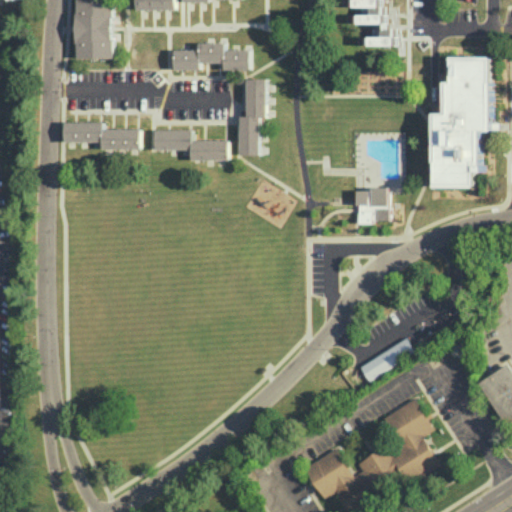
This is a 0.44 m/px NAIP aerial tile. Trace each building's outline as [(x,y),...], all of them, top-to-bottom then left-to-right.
[(116,57),(116,0),(79,0),(79,57),(116,57)] [(139,0),(140,8),(179,8),(179,0),(139,0)] [(354,0),(355,6),(363,6),(363,14),(359,14),(359,22),(387,22),(386,0),(354,0)] [(400,44),(401,27),(372,27),(371,44),(400,44)] [(178,49),(178,68),(204,68),(204,61),(227,61),(228,69),(254,68),(254,49),(229,49),(228,41),(202,42),(202,48),(178,49)] [(495,55),(454,55),(454,80),(448,80),(448,112),(438,112),(438,186),(478,186),(478,171),(480,171),(480,167),(485,167),(485,130),(495,130),(495,55)] [(270,78),(250,78),(250,115),(244,115),(244,154),(264,154),(263,117),(270,117),(270,78)] [(68,141),(105,141),(105,147),(144,148),(144,128),(107,127),(107,121),(69,120),(68,141)] [(196,128),(160,129),(160,148),(195,148),(195,159),(233,158),(233,139),(197,139),(196,128)] [(361,219),(374,220),(374,217),(392,218),(392,204),(389,204),(389,184),(373,184),(372,187),(358,187),(358,201),(361,201),(361,219)] [(418,351),(409,336),(362,366),(371,380),(418,351)] [(511,362),(482,380),(506,423),(511,419),(511,362)] [(442,463),(425,434),(436,428),(418,397),(385,416),(399,440),(360,462),(364,470),(355,475),(339,447),(307,465),(325,497),(339,490),(351,511),(353,511),(380,497),(375,488),(403,472),(409,482),(442,463)]
